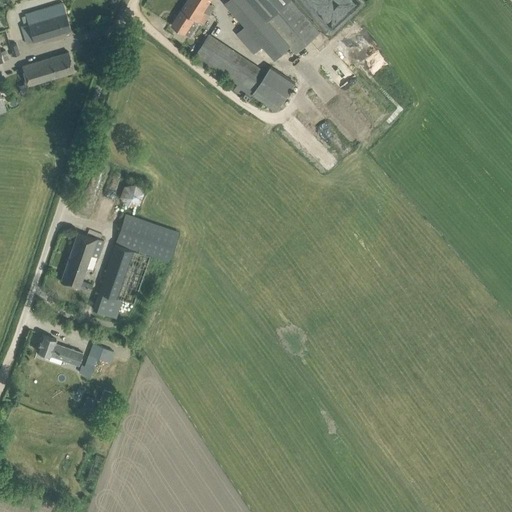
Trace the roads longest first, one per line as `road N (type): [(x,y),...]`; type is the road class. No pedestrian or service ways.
road 1 (unclassified): [(13,347),(133,0)]
road 2 (unknown): [(127,11),(252,115),(271,118),(298,99),(303,70),(241,49),(223,27),(220,0)]
